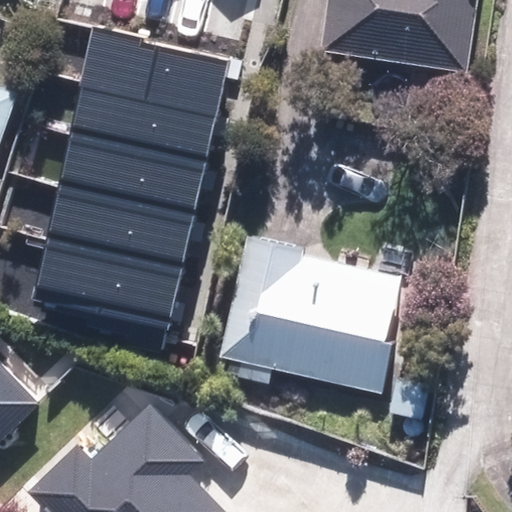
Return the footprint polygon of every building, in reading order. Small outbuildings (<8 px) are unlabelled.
[(341,0),(330,108),(402,116),(408,64),(471,71),(479,0),(341,0)] [(216,114),(229,60),(94,29),(81,84),(216,114)] [(0,172),(32,86),(0,74),(0,172)] [(206,161),(216,114),(81,84),(71,130),(206,161)] [(194,214),(206,161),(71,130),(59,183),(194,214)] [(181,269),(194,214),(59,183),(46,238),(181,269)] [(254,235),(224,371),(280,384),(284,364),(391,389),(418,272),(254,235)] [(166,330),(181,269),(46,238),(32,298),(166,330)] [(0,441),(40,403),(0,361),(0,441)] [(441,370),(401,368),(398,412),(438,414),(441,370)] [(81,445),(30,492),(48,511),(227,511),(193,475),(207,462),(153,404),(94,459),(81,445)]
